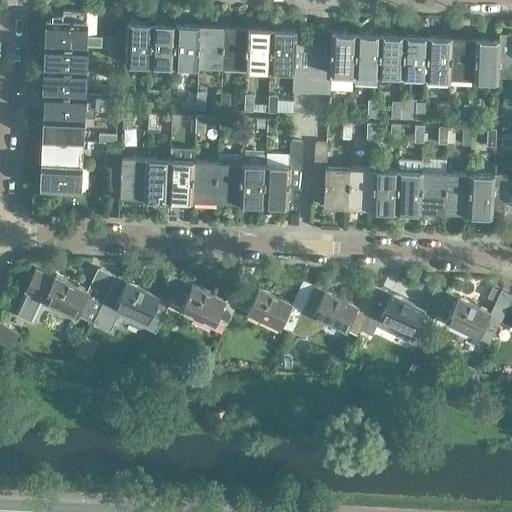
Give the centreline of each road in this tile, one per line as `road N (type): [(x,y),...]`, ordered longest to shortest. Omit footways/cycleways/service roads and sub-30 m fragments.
road 1 (unclassified): [(5,233),(511,255)]
road 2 (unclassified): [(9,0),(5,233)]
